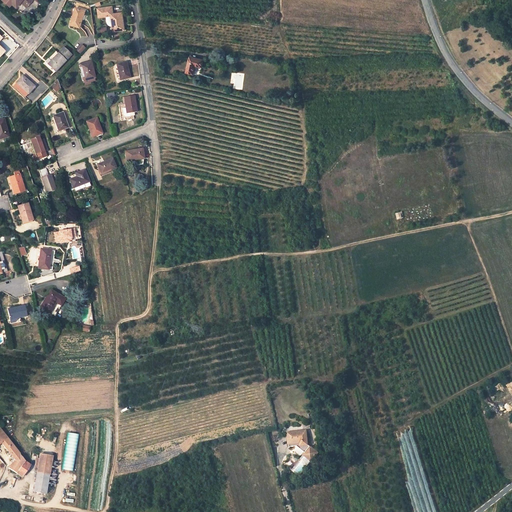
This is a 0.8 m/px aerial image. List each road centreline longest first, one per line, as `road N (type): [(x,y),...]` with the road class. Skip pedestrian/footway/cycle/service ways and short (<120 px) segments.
road 1 (track): [(101,511),(117,445),(118,323),(148,309),(157,270),(338,248),(511,212)]
road 2 (track): [(511,364),(432,408),(403,328),(496,299)]
road 3 (track): [(403,328),(369,339),(391,429),(432,408)]
road 4 (tertiary): [(426,0),(452,64),(511,121)]
